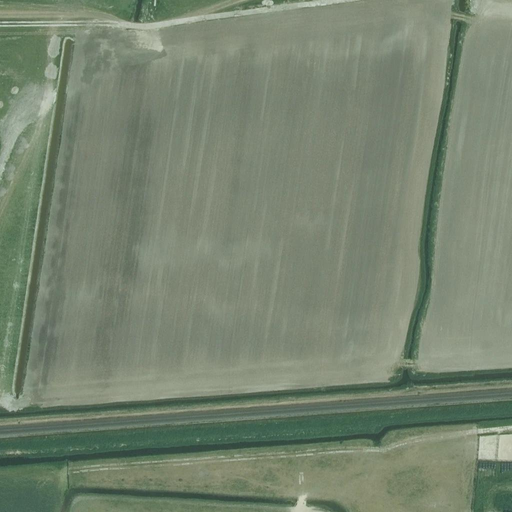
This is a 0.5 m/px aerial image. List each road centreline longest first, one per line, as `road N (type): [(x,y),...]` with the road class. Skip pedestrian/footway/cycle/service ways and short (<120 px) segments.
road 1 (track): [(511,428),(381,450),(0,480)]
road 2 (track): [(344,0),(151,25),(0,24)]
